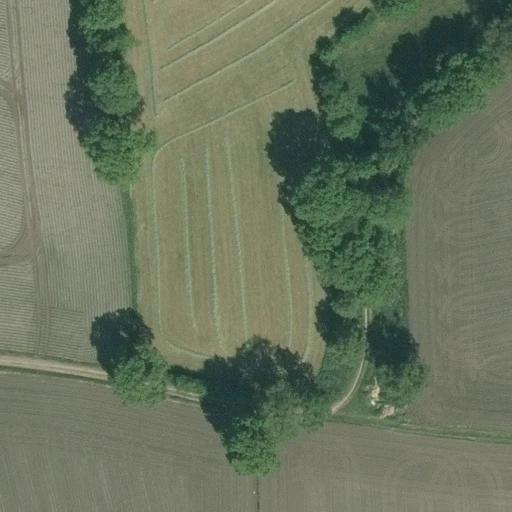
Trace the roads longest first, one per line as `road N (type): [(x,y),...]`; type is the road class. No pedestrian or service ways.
road 1 (track): [(336,402),(303,414),(0,360)]
road 2 (track): [(336,402),(390,430),(511,445)]
